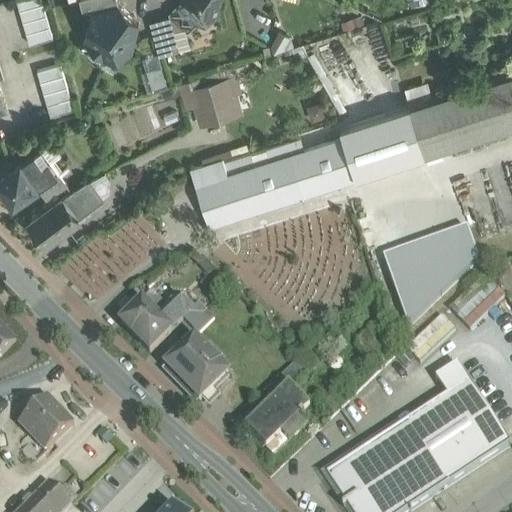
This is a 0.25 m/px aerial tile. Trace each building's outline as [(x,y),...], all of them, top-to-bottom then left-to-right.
[(43,0),(16,0),(30,43),(55,35),(43,0)] [(116,0),(79,0),(82,10),(91,12),(118,5),(116,0)] [(181,0),(180,5),(195,21),(216,15),(220,0),(181,0)] [(118,5),(91,12),(84,39),(104,59),(131,51),(138,24),(118,5)] [(180,5),(179,5),(177,5),(169,13),(169,16),(186,31),(188,32),(196,24),(195,21),(180,5)] [(62,62),(38,70),(52,115),(76,108),(62,62)] [(155,86),(168,83),(165,66),(151,68),(155,86)] [(409,108),(408,108),(424,156),(511,127),(511,75),(433,100),(409,108)] [(201,122),(237,113),(233,102),(239,100),(234,80),(193,91),(201,122)] [(427,82),(404,90),(409,108),(433,100),(427,82)] [(228,174),(196,184),(209,224),(356,177),(344,137),(228,174)] [(59,173),(41,148),(21,161),(39,187),(59,173)] [(223,158),(190,168),(196,184),(228,174),(223,158)] [(11,161),(3,166),(7,171),(0,175),(0,187),(13,205),(38,188),(39,187),(21,161),(14,166),(11,161)] [(59,173),(39,187),(38,188),(46,200),(67,185),(59,173)] [(86,181),(64,198),(75,212),(77,211),(79,213),(99,199),(86,181)] [(64,198),(28,224),(32,228),(30,230),(41,243),(42,245),(43,246),(44,247),(46,248),(47,247),(49,247),(50,246),(51,243),(79,222),(73,214),(75,212),(64,198)] [(475,229),(390,253),(404,303),(489,280),(475,229)] [(142,304),(121,325),(150,353),(170,333),(169,332),(183,319),(189,312),(174,297),(164,307),(156,299),(146,308),(142,304)] [(198,304),(183,319),(191,328),(206,312),(198,304)] [(206,312),(191,328),(199,336),(214,321),(206,312)] [(0,357),(16,342),(0,326),(0,357)] [(228,375),(194,340),(166,368),(199,403),(228,375)] [(298,362),(279,381),(287,390),(288,389),(290,391),(309,373),(298,362)] [(469,384),(408,424),(449,486),(510,446),(469,384)] [(290,391),(288,389),(287,390),(245,430),(273,459),(307,426),(303,422),(312,413),(290,391)] [(72,427),(46,399),(20,425),(46,452),(72,427)] [(408,424),(327,478),(349,511),(410,511),(449,486),(408,424)] [(49,485),(21,511),(67,511),(72,507),(49,485)]
